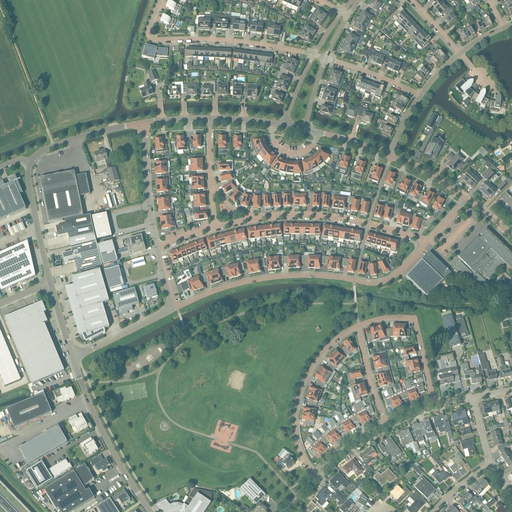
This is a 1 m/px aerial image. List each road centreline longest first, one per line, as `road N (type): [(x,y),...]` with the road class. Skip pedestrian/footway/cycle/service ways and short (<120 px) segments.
road 1 (residential): [(173,309),(270,277),(380,282),(427,241)]
road 2 (residential): [(313,54),(230,40),(152,40),(147,31),(159,0)]
road 3 (residential): [(358,326),(325,351),(298,400),(295,435),(316,476)]
road 4 (residential): [(427,241),(324,216),(256,218)]
road 5 (unclassified): [(149,511),(114,457),(73,357)]
road 6 (unclassified): [(466,199),(389,155),(319,132)]
road 7 (residential): [(435,404),(414,319),(358,326)]
road 8 (residential): [(156,247),(144,123)]
road 9 (unclassified): [(29,163),(69,141),(144,123)]
road 10 (unclassified): [(51,283),(29,163)]
